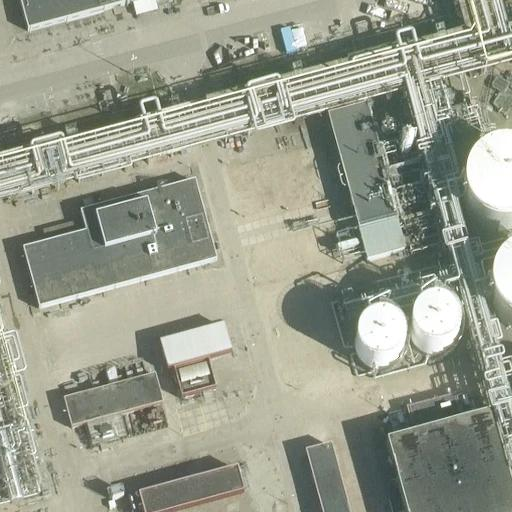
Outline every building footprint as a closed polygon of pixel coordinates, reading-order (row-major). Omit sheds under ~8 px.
[(17,0),(26,33),(148,0),(17,0)] [(358,233),(396,222),(365,109),(327,120),(358,233)] [(511,150),(503,149),(494,150),(488,152),(481,156),(475,161),(470,167),(466,174),(464,181),(463,189),(464,197),(466,205),(470,211),(474,216),(479,221),(486,225),(493,227),(501,229),(507,229),(511,227),(511,150)] [(38,310),(215,262),(194,183),(80,214),(86,234),(22,252),(38,310)] [(366,263),(404,253),(397,224),(358,234),(366,263)] [(511,257),(509,259),(502,264),(496,270),(492,276),(489,285),(488,292),(489,300),(491,308),(494,314),(498,319),(504,325),(510,329),(511,329),(511,257)] [(458,334),(459,330),(458,324),(457,320),(455,316),(452,313),(448,309),(444,307),(437,305),(431,305),(426,307),(418,311),(415,315),(412,320),(410,325),(410,329),(411,338),(414,342),(416,346),(421,350),(425,352),(434,354),(439,354),(444,352),(451,348),(455,343),(457,339),(458,334)] [(0,500),(47,489),(0,309),(0,500)] [(402,346),(403,341),(401,333),(399,328),(396,324),(392,321),(388,319),(379,316),(374,317),(369,318),(365,320),(361,323),(358,326),(356,331),(354,336),(353,341),(354,345),(355,350),(357,354),(359,357),(362,360),(367,363),(372,365),(377,366),(382,366),(387,364),(391,362),(395,359),(399,355),(400,352),(402,346)] [(222,328),(158,345),(166,373),(230,357),(222,328)] [(64,367),(67,379),(90,374),(87,362),(64,367)] [(207,363),(173,372),(181,400),(215,391),(207,363)] [(71,430),(162,406),(155,378),(63,402),(71,430)] [(491,413),(505,408),(500,392),(486,396),(491,413)] [(462,425),(454,397),(406,411),(413,438),(387,445),(404,511),(511,511),(511,498),(490,418),(462,425)] [(139,477),(218,462),(213,440),(135,455),(139,477)] [(320,511),(347,511),(330,447),(305,454),(320,511)] [(234,472),(135,498),(138,511),(180,511),(241,496),(234,472)]
